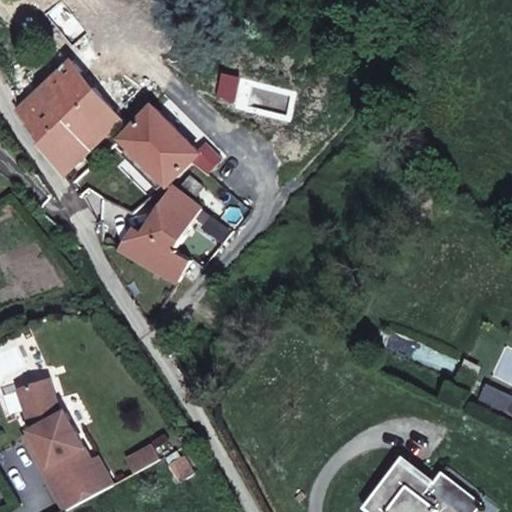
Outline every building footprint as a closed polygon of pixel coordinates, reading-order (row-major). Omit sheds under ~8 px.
[(176,181),(206,150),(194,138),(157,102),(153,105),(149,101),(126,122),(86,69),(34,118),(29,123),(72,170),(118,131),(176,181)] [(142,227),(132,253),(189,282),(202,262),(184,250),(205,207),(183,186),(176,181),(149,230),(142,227)] [(43,475),(58,503),(106,477),(91,448),(84,451),(61,403),(51,406),(40,370),(13,379),(26,420),(21,423),(48,472),(43,475)] [(48,472),(21,423),(16,426),(43,475),(48,472)] [(173,450),(169,443),(158,449),(169,471),(191,461),(183,445),(173,450)] [(467,511),(443,493),(439,498),(404,471),(373,511),(467,511)]
